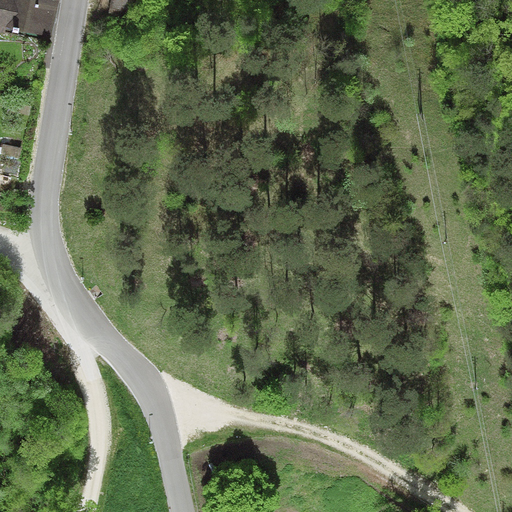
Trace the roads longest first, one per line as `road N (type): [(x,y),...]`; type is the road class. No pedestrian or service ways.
road 1 (unclassified): [(156,407),(69,293),(47,240),(45,186),(75,0)]
road 2 (unclassified): [(455,511),(355,450),(281,422),(156,407)]
road 3 (track): [(86,511),(100,436),(85,314)]
